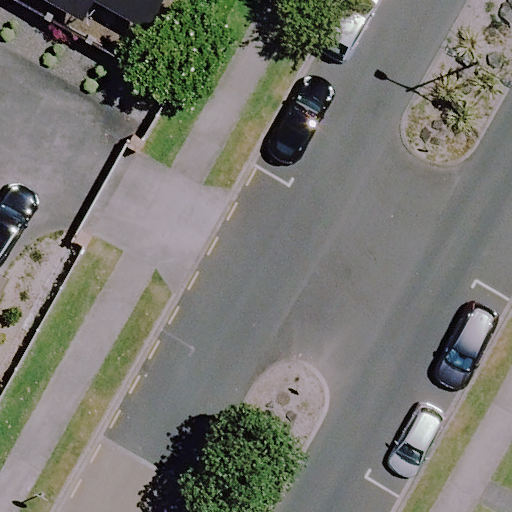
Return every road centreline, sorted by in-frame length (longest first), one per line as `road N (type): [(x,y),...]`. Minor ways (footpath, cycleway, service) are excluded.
road 1 (tertiary): [(117,511),(411,0)]
road 2 (tertiary): [(511,234),(361,511)]
